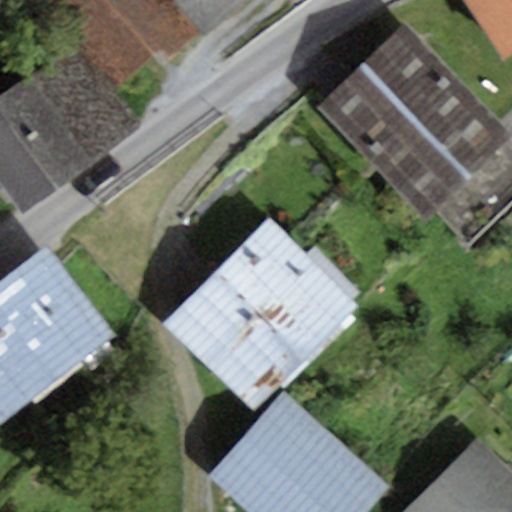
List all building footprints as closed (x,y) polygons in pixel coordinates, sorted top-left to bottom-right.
[(169,58),(201,29),(174,0),(34,0),(78,43),(113,90),(160,48),(169,58)] [(174,0),(201,29),(207,36),(247,0),(174,0)] [(511,0),(462,0),(503,61),(511,54),(511,0)] [(511,140),(511,137),(405,26),(318,109),(426,222),(511,140)] [(113,90),(78,43),(0,101),(0,191),(4,189),(24,217),(142,128),(113,90)] [(358,308),(268,219),(214,273),(303,364),(358,308)] [(0,425),(113,336),(44,249),(0,283),(0,425)] [(303,364),(214,273),(165,322),(255,412),(303,364)] [(370,511),(391,489),(283,395),(208,480),(245,511),(370,511)] [(511,511),(511,471),(478,438),(403,511),(511,511)]
